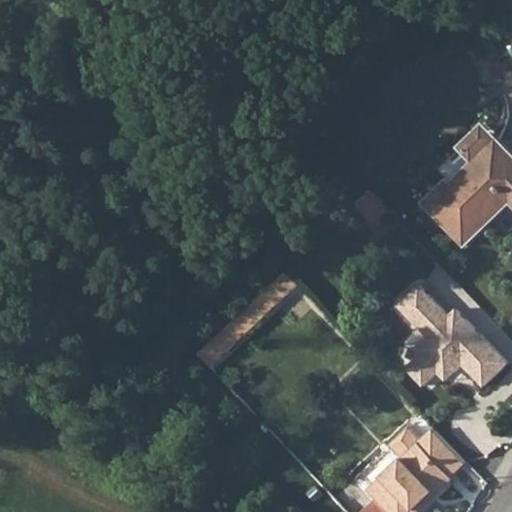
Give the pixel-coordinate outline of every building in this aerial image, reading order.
[(480,158),(501,137),(489,125),(468,145),(480,158)] [(427,200),(468,244),(485,229),(481,225),(511,196),(511,149),(501,137),(480,158),(453,182),(450,179),(427,200)] [(511,196),(481,225),(485,229),(511,202),(511,196)] [(217,368),(304,284),(290,269),(203,354),(217,368)] [(459,307),(451,314),(423,284),(401,304),(426,331),(430,327),(434,331),(430,335),(423,341),(422,353),(414,361),(413,372),(425,385),(439,371),(456,371),(464,363),(471,363),(471,370),(485,385),(510,362),(459,307)] [(456,371),(439,371),(447,379),(456,371)] [(404,456),(370,489),(391,511),(414,511),(417,510),(418,511),(429,501),(426,498),(435,490),(438,493),(455,477),(453,475),(467,462),(435,427),(424,438),(410,424),(391,443),(404,456)] [(426,498),(429,501),(438,493),(435,490),(426,498)]
